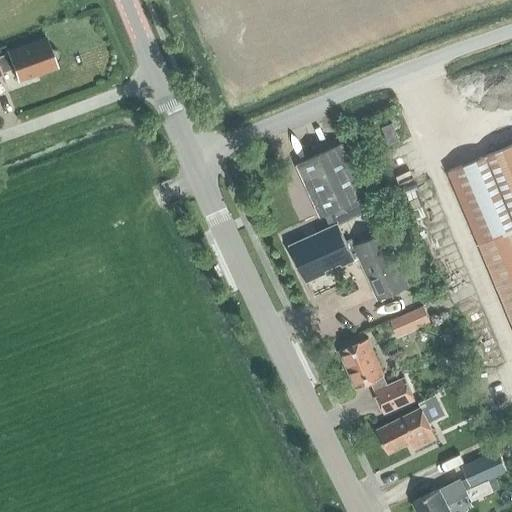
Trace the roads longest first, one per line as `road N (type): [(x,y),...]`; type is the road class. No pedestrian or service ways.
road 1 (secondary): [(359,511),(192,158)]
road 2 (unclassified): [(192,158),(344,91),(511,31)]
road 3 (secondary): [(192,158),(125,0)]
